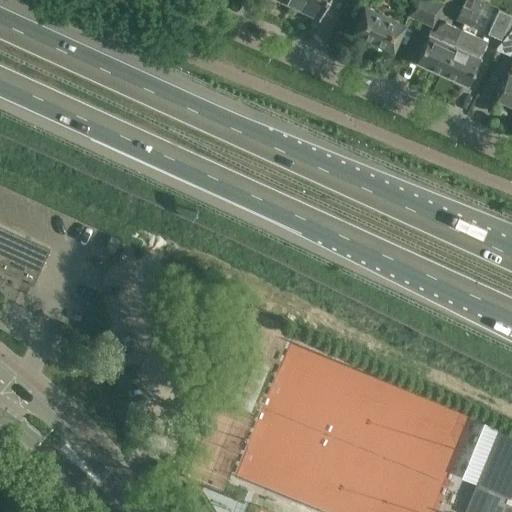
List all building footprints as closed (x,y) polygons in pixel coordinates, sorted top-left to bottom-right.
[(327,0),(295,0),(293,5),(295,6),(294,8),(305,13),(306,11),(320,17),(327,0)] [(421,23),(432,0),(417,0),(409,17),(421,23)] [(444,5),(433,0),(432,0),(421,23),(433,28),(444,5)] [(465,25),(477,1),(473,0),(468,0),(458,21),(465,25)] [(473,29),(484,5),(477,1),(465,25),(473,29)] [(405,25),(364,7),(353,33),(375,43),(372,49),(380,53),(383,46),(394,51),(405,25)] [(499,41),(509,19),(499,13),(489,36),(499,41)] [(442,73),(461,32),(443,23),(436,29),(434,33),(431,31),(417,62),(442,73)] [(511,56),(511,31),(497,49),(511,58),(511,56)] [(487,42),(461,32),(442,73),(468,85),(487,42)] [(511,104),(511,63),(497,98),(511,104)] [(0,273),(32,288),(50,248),(0,225),(0,273)] [(511,433),(501,429),(466,511),(504,511),(508,503),(511,505),(511,433)]
